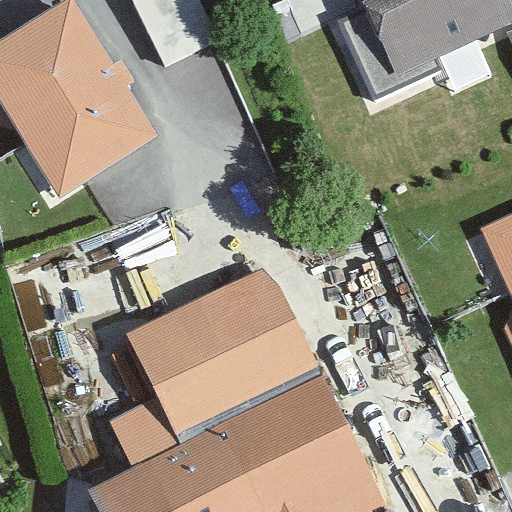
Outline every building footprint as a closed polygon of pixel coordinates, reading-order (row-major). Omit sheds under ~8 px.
[(70,0),(0,42),(0,102),(55,194),(152,136),(70,0)] [(136,0),(167,61),(219,36),(201,0),(136,0)] [(367,0),(402,74),(511,23),(511,2),(511,0),(367,0)] [(511,223),(480,238),(511,305),(511,223)] [(93,494),(102,511),(389,511),(266,272),(136,339),(166,398),(115,424),(139,470),(93,494)]
